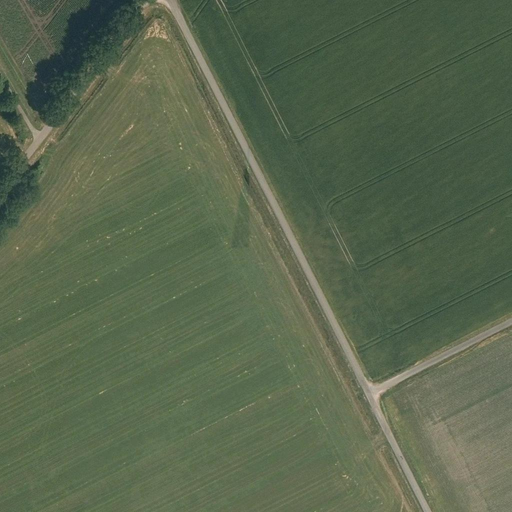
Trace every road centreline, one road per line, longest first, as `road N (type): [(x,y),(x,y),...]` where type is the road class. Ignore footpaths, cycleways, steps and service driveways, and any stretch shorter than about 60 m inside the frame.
road 1 (unclassified): [(367,392),(169,0)]
road 2 (unclassified): [(146,0),(0,190)]
road 3 (unclassified): [(367,392),(511,320)]
road 4 (unclassified): [(427,511),(367,392)]
